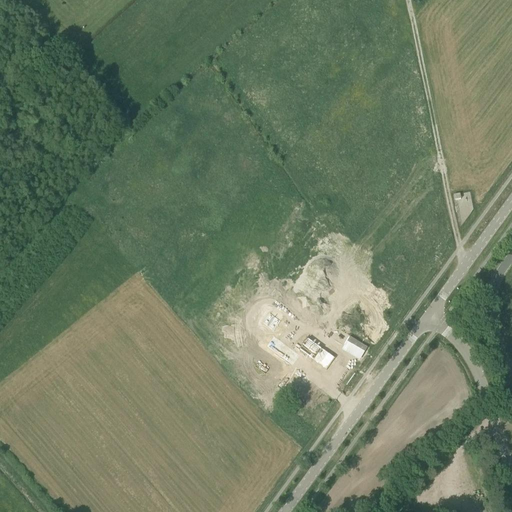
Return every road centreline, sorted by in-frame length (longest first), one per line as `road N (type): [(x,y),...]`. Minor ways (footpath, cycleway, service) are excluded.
road 1 (track): [(470,278),(457,249),(406,0)]
road 2 (unclassified): [(286,511),(427,319)]
road 3 (unclassified): [(511,477),(469,356),(427,319)]
road 4 (unclassified): [(427,319),(511,203)]
